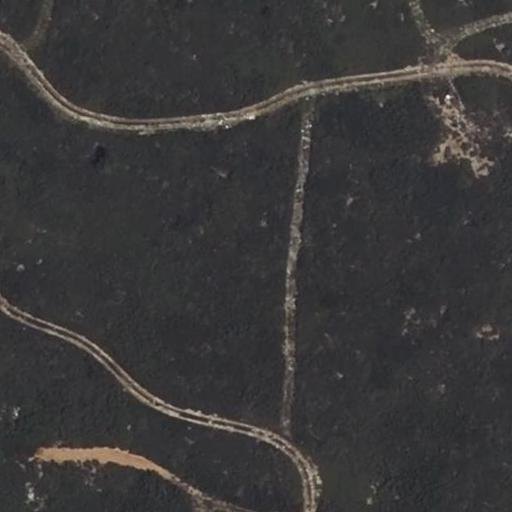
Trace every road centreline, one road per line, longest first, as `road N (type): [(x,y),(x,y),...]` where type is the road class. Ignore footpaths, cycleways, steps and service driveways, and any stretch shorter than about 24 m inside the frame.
road 1 (track): [(0,33),(114,130),(203,125),(446,68),(499,67),(511,77)]
road 2 (track): [(308,511),(285,444),(215,415),(171,416),(117,366),(0,297)]
